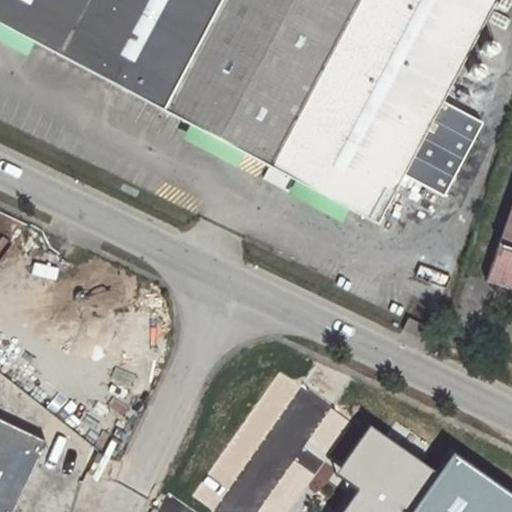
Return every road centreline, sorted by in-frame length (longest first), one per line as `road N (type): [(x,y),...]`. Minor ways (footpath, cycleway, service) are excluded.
road 1 (unclassified): [(232,282),(511,416)]
road 2 (unclassified): [(0,171),(232,282)]
road 3 (residential): [(232,282),(120,511)]
